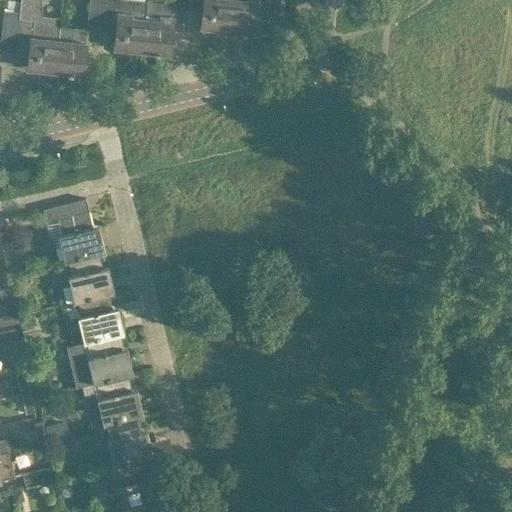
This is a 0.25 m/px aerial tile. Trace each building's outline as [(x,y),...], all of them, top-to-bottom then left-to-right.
[(19,0),(20,1),(19,12),(15,41),(29,43),(27,66),(54,69),(58,40),(60,20),(40,17),(38,0),(19,0)] [(104,21),(105,0),(89,0),(87,24),(103,26),(104,21)] [(105,0),(104,21),(116,23),(114,47),(116,47),(116,45),(142,48),(146,5),(146,1),(138,0),(105,0)] [(146,5),(142,48),(154,49),(154,51),(159,51),(159,50),(168,51),(168,52),(169,53),(169,52),(172,52),(174,39),(171,38),(174,8),(189,10),(190,0),(189,0),(163,0),(163,7),(146,5)] [(189,0),(190,0),(202,1),(199,26),(201,26),(202,25),(227,28),(230,0),(189,0)] [(245,0),(246,0),(243,0),(230,0),(227,28),(240,29),(240,31),(245,31),(245,30),(254,31),(254,32),(255,32),(258,8),(272,9),(272,14),(273,15),(274,0),(245,0)] [(0,50),(14,52),(15,46),(15,41),(19,12),(5,10),(1,38),(0,38),(0,50)] [(58,40),(54,69),(68,71),(68,72),(73,73),(73,71),(81,72),(81,74),(82,74),(85,54),(87,29),(74,27),(60,26),(58,40)] [(53,205),(43,208),(45,218),(56,215),(60,233),(57,234),(62,253),(64,260),(67,259),(97,252),(103,250),(99,232),(97,225),(91,226),(87,210),(84,198),(63,203),(53,205)] [(18,239),(1,243),(8,272),(25,268),(18,239)] [(97,252),(67,259),(70,274),(67,275),(68,281),(73,301),(76,300),(107,293),(113,291),(111,281),(108,272),(107,265),(100,267),(97,252)] [(0,313),(0,323),(19,319),(10,284),(0,286),(0,289),(5,312),(0,313)] [(107,293),(76,300),(80,315),(77,316),(83,341),(86,341),(88,340),(116,333),(123,332),(118,313),(117,306),(110,308),(107,293)] [(0,331),(0,344),(13,341),(10,329),(0,331)] [(83,341),(66,345),(76,386),(93,383),(96,382),(126,375),(133,373),(128,354),(126,347),(120,349),(116,333),(88,340),(86,341),(83,341)] [(25,370),(17,372),(22,394),(30,392),(25,370)] [(126,375),(96,382),(100,397),(96,398),(103,424),(106,423),(135,415),(142,414),(138,395),(136,388),(129,389),(126,375)] [(48,381),(35,385),(37,394),(52,391),(50,381),(48,381)] [(30,392),(22,394),(25,409),(26,411),(26,413),(35,411),(34,409),(30,392)] [(135,415),(106,423),(109,438),(106,439),(112,465),(133,460),(141,458),(152,455),(147,436),(146,428),(139,430),(135,415)] [(45,421),(48,436),(68,431),(65,417),(45,421)] [(43,420),(34,422),(39,442),(48,440),(43,420)] [(68,431),(48,436),(51,449),(71,445),(68,431)] [(45,442),(33,445),(36,458),(48,455),(45,442)] [(0,479),(14,476),(11,463),(8,450),(0,451),(0,479)] [(21,472),(24,486),(36,483),(53,479),(49,465),(21,472)] [(21,488),(11,490),(14,502),(24,499),(21,488)] [(122,490),(97,496),(100,511),(153,511),(151,503),(143,505),(144,507),(128,511),(127,507),(126,507),(122,490)]
